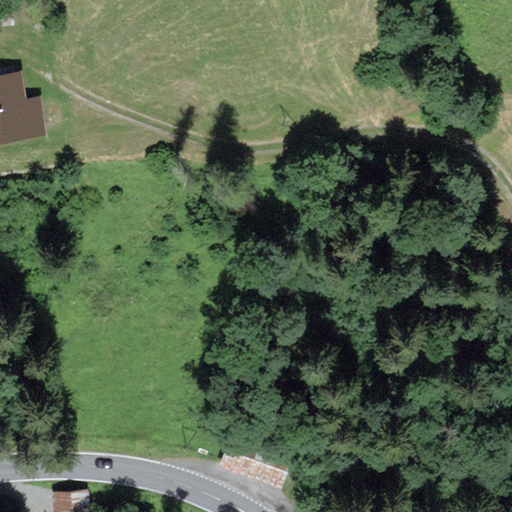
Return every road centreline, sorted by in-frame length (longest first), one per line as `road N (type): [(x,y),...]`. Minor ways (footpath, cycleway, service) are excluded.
road 1 (track): [(57,84),(222,153),(433,128),(477,149),(511,187)]
road 2 (secondary): [(0,469),(123,470),(240,511)]
